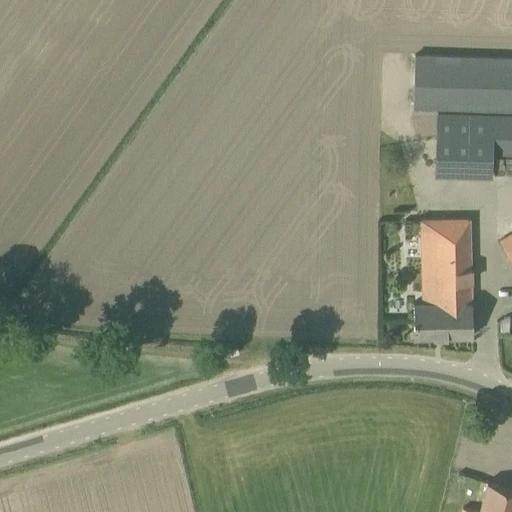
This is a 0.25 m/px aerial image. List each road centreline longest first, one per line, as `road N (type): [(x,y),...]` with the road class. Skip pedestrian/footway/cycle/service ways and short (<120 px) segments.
road 1 (tertiary): [(0,456),(281,372),(367,358),(457,371),(511,394)]
road 2 (track): [(0,328),(76,343),(329,364)]
